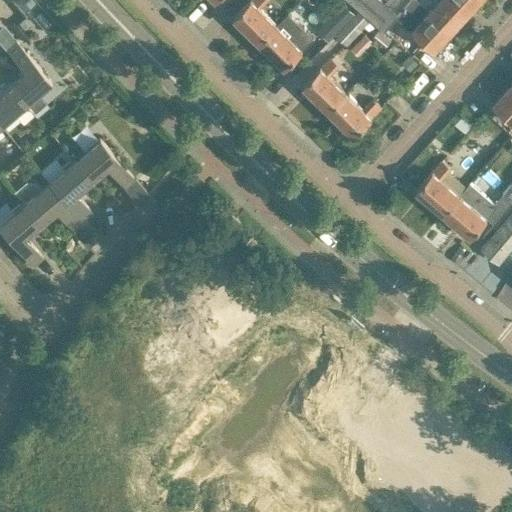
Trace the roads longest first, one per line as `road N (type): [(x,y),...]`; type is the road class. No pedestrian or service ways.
road 1 (secondary): [(511,375),(312,217),(100,0)]
road 2 (residential): [(351,202),(144,0)]
road 3 (residential): [(351,202),(511,26)]
road 4 (residential): [(511,339),(351,202)]
road 5 (residential): [(56,328),(167,208)]
